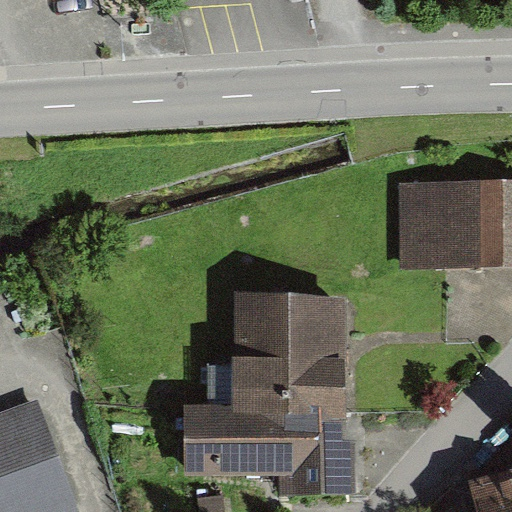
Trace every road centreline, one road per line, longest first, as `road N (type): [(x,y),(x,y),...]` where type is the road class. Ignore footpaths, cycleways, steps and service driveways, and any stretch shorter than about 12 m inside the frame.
road 1 (unclassified): [(511,87),(0,110)]
road 2 (residential): [(511,376),(390,511)]
